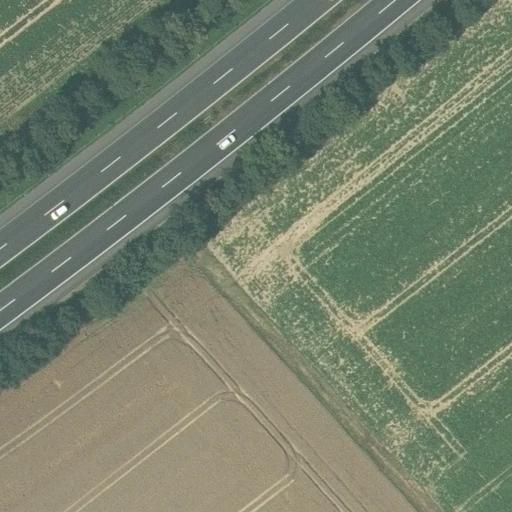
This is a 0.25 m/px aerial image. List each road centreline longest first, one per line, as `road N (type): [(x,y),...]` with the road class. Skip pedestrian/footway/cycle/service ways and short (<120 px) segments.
road 1 (motorway): [(0,314),(389,0)]
road 2 (motorway): [(305,0),(0,243)]
road 3 (track): [(427,511),(197,253)]
road 4 (track): [(0,142),(183,0)]
